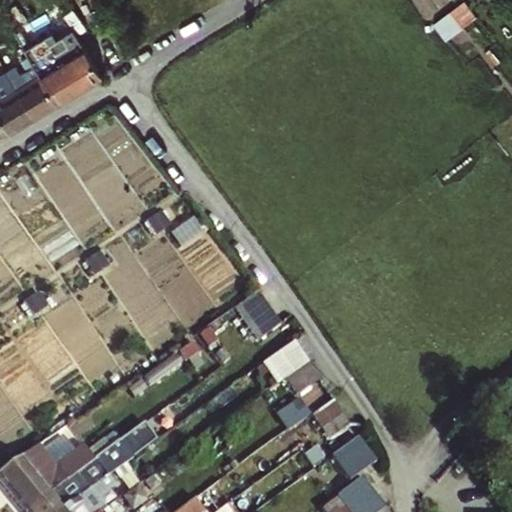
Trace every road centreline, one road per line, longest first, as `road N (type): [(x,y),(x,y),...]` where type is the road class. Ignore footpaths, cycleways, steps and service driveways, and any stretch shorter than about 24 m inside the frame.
road 1 (residential): [(399,481),(383,437),(302,317),(123,78)]
road 2 (residential): [(399,481),(443,428),(511,374)]
road 3 (residential): [(250,0),(123,78)]
road 4 (residential): [(123,78),(0,152)]
